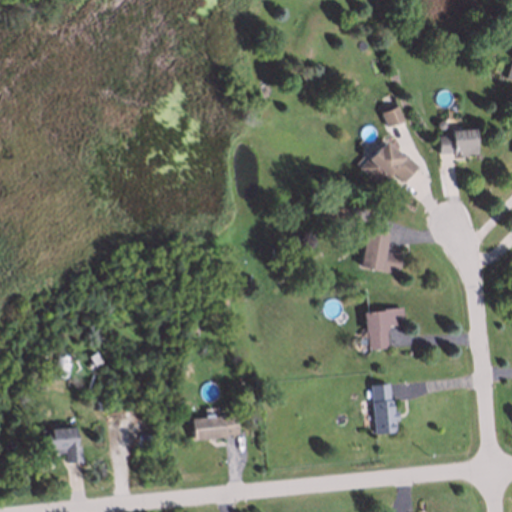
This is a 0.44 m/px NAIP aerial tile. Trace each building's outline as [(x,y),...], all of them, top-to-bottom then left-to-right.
[(511,78),(502,75),(507,60),(511,61),(511,78)] [(384,126),(377,112),(394,104),(401,118),(384,126)] [(435,118),(439,118),(441,120),(441,124),(439,127),(435,127),(433,125),(433,121),(435,118)] [(450,154),(449,150),(435,151),(433,134),(447,133),(447,130),(471,128),(473,152),(450,154)] [(371,182),(355,166),(381,139),(398,156),(402,152),(415,165),(400,181),(390,171),(385,177),(379,173),(371,182)] [(316,209),(326,190),(344,200),(334,219),(316,209)] [(395,270),(355,264),(360,229),(382,232),(380,250),(397,252),(395,270)] [(363,349),(358,309),(398,306),(400,322),(379,324),(381,347),(363,349)] [(372,433),(367,383),(385,382),(386,399),(389,398),(393,431),(372,433)] [(187,435),(185,417),(233,414),(235,432),(187,435)] [(62,460),(61,451),(40,453),(38,429),(74,426),(76,459),(62,460)]
